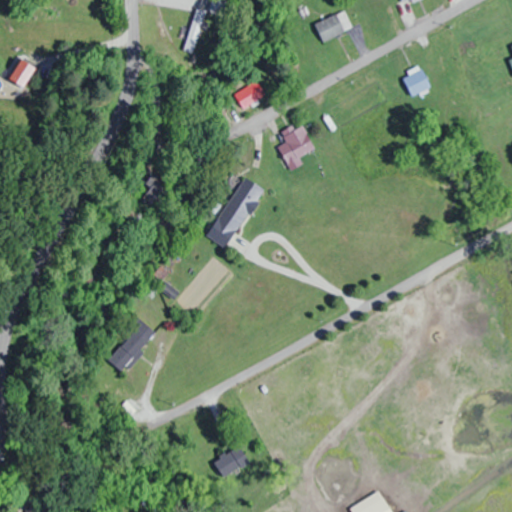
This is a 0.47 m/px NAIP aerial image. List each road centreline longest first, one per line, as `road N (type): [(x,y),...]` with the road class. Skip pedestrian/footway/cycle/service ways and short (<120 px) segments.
road 1 (residential): [(155,424),(511,228)]
road 2 (residential): [(132,0),(133,79),(122,117),(27,280),(0,362)]
road 3 (residential): [(232,134),(471,0)]
